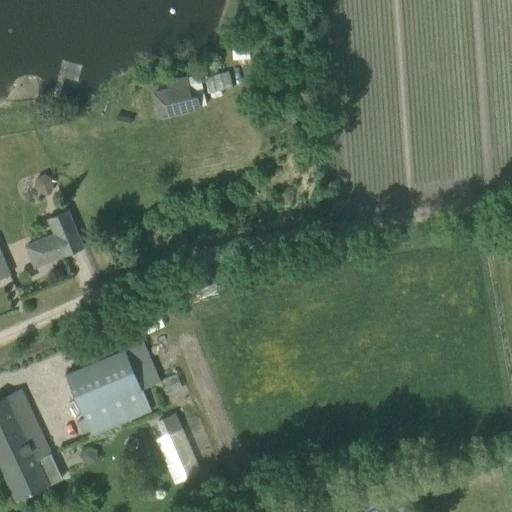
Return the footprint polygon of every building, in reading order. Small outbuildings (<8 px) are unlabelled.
[(153,91),(158,118),(194,110),(187,76),(166,80),(168,88),(153,91)] [(83,248),(74,225),(67,210),(47,218),(53,233),(39,240),(48,262),(63,256),(83,248)] [(0,278),(10,275),(0,251),(0,278)] [(123,317),(128,330),(153,319),(147,307),(123,317)] [(64,372),(91,435),(151,410),(124,347),(64,372)] [(131,360),(143,387),(159,379),(148,353),(131,360)] [(0,399),(0,465),(16,500),(63,478),(22,389),(0,399)] [(162,435),(181,427),(175,412),(156,420),(157,423),(150,426),(155,438),(162,435)]
